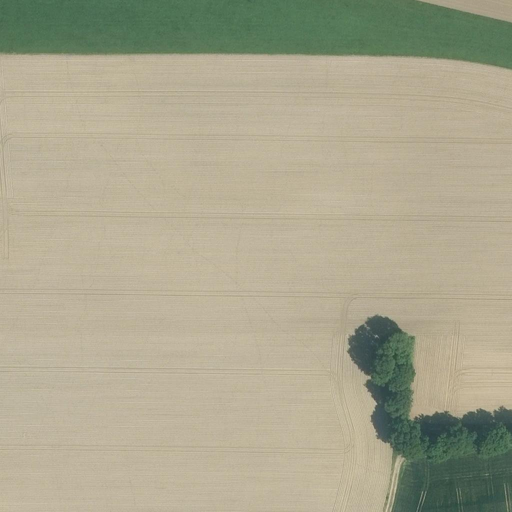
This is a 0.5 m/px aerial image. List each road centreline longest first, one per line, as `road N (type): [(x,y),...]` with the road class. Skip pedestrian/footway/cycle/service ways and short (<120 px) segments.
road 1 (track): [(511,438),(402,449),(387,511)]
road 2 (track): [(402,449),(392,406),(391,317)]
